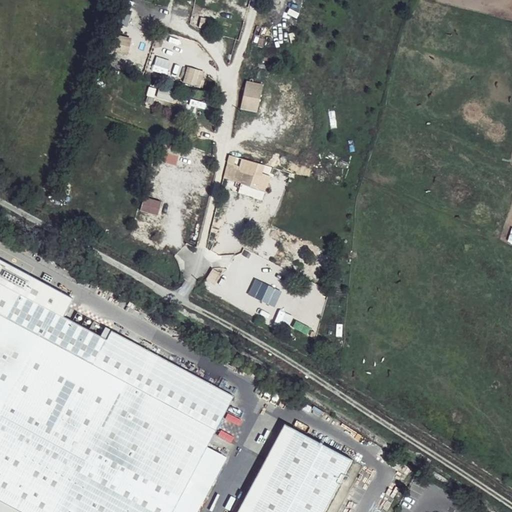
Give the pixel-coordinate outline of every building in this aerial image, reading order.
[(215,34),(230,38),(234,22),(220,18),(215,34)] [(114,53),(127,56),(131,40),(118,36),(114,53)] [(183,82),(200,87),(204,72),(188,67),(183,82)] [(262,87),(248,83),(244,95),(259,99),(262,87)] [(259,99),(244,95),(241,107),(256,111),(259,99)] [(234,182),(266,190),(271,172),(262,170),(265,162),(241,156),(234,182)] [(143,194),(140,209),(158,213),(161,198),(143,194)] [(0,511),(196,511),(228,453),(208,441),(234,391),(139,340),(105,321),(102,328),(105,334),(64,311),(72,293),(0,253),(0,511)] [(267,301),(274,287),(263,281),(256,295),(267,301)] [(300,297),(292,314),(311,323),(319,306),(300,297)] [(285,418),(234,511),(322,511),(354,455),(285,418)]
